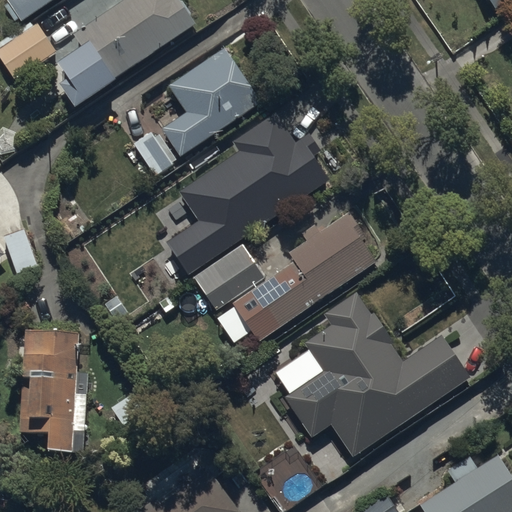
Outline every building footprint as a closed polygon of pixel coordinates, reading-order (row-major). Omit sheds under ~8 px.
[(22,20),(24,24),(59,0),(12,0),(10,2),(15,10),(11,13),(18,23),(22,20)] [(121,86),(118,81),(198,27),(180,0),(122,0),(127,6),(77,38),(86,52),(63,67),(74,85),(66,90),(81,112),(121,86)] [(511,0),(487,0),(497,13),(511,2),(511,0)] [(56,23),(65,36),(92,18),(83,5),(56,23)] [(0,54),(0,57),(18,83),(58,56),(39,28),(0,54)] [(189,117),(165,132),(182,159),(265,107),(231,52),(172,89),(189,117)] [(199,220),(166,242),(188,275),(330,180),(314,156),(321,151),(309,134),(295,143),(276,114),(233,142),(239,151),(179,192),(199,220)] [(0,132),(0,155),(1,157),(19,153),(20,135),(4,129),(0,132)] [(159,132),(136,147),(158,180),(181,164),(159,132)] [(106,230),(129,263),(180,227),(158,195),(106,230)] [(231,310),(259,349),(378,266),(364,245),(369,242),(350,216),(320,238),(313,229),(302,237),(307,244),(291,256),(297,264),(231,310)] [(103,227),(71,247),(106,303),(137,283),(103,227)] [(29,231),(7,237),(19,278),(41,271),(29,231)] [(193,281),(216,313),(265,279),(242,247),(193,281)] [(331,327),(304,345),(323,374),(285,398),(312,440),(331,427),(353,460),(471,383),(442,338),(402,364),(392,348),(394,346),(375,316),(372,318),(357,295),(324,316),(331,327)] [(96,383),(80,382),(82,334),(26,331),(25,339),(19,338),(18,358),(26,358),(22,436),(52,438),(51,455),(75,457),(79,394),(96,395),(96,383)] [(128,364),(97,384),(125,428),(156,408),(128,364)] [(511,511),(511,476),(500,457),(477,471),(469,459),(448,473),(456,485),(420,508),(422,511),(511,511)] [(241,511),(211,471),(163,507),(158,500),(142,511),(241,511)] [(396,511),(387,497),(362,511),(396,511)]
